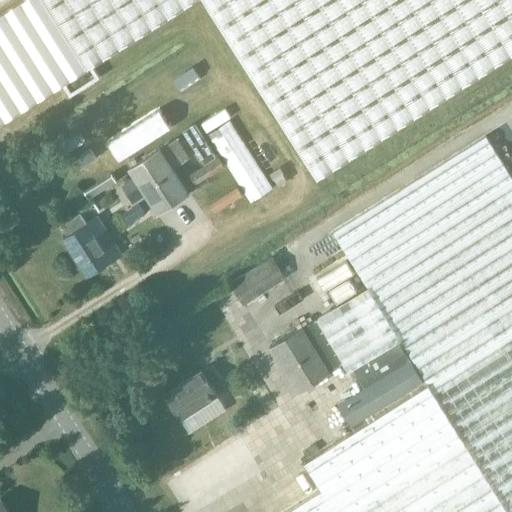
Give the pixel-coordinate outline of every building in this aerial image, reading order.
[(511,52),(511,0),(19,0),(0,12),(0,121),(86,67),(191,0),(203,0),(316,177),(511,52)] [(272,188),(255,161),(230,120),(208,133),(225,161),(250,202),(272,188)] [(161,139),(172,162),(187,155),(176,132),(161,139)] [(350,425),(300,455),(321,489),(284,511),(511,511),(511,177),(486,136),(334,231),(367,285),(360,290),(351,274),(334,285),(343,301),(316,318),(348,370),(400,338),(425,378),(423,380),(423,381),(350,425)] [(189,192),(160,147),(159,146),(127,167),(157,212),(189,192)] [(217,155),(189,173),(195,183),(224,165),(217,155)] [(287,179),(283,172),(279,166),(269,172),(277,185),(287,179)] [(92,193),(115,181),(108,169),(85,181),(92,193)] [(213,212),(242,194),(236,186),(208,204),(213,212)] [(129,222),(143,213),(138,205),(124,213),(129,222)] [(87,274),(111,259),(86,221),(80,211),(66,220),(72,230),(63,236),(87,274)] [(243,305),(286,277),(273,255),(229,283),(243,305)] [(174,329),(186,321),(180,312),(168,320),(174,329)] [(330,370),(329,369),(342,361),(315,317),(302,325),(301,324),(269,344),(297,390),(330,370)] [(423,381),(423,380),(410,360),(338,405),(350,425),(423,381)] [(211,384),(220,377),(211,363),(202,369),(201,369),(163,393),(178,416),(216,393),(211,384)] [(249,382),(263,407),(273,401),(258,377),(249,382)] [(0,511),(9,511),(0,498),(0,511)]
